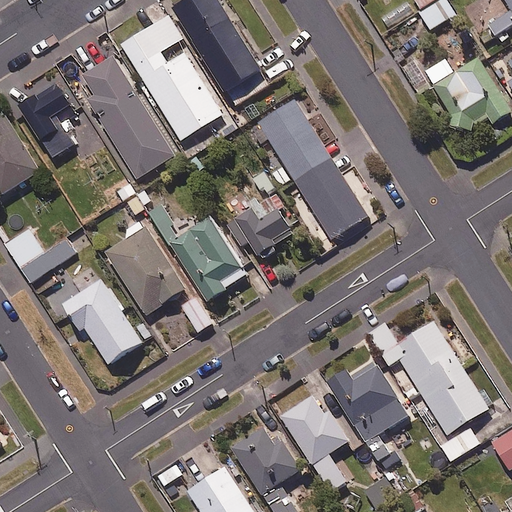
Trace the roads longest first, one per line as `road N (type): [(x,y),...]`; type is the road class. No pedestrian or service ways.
road 1 (residential): [(90,460),(451,229)]
road 2 (residential): [(451,229),(305,0)]
road 3 (residential): [(90,460),(0,318)]
